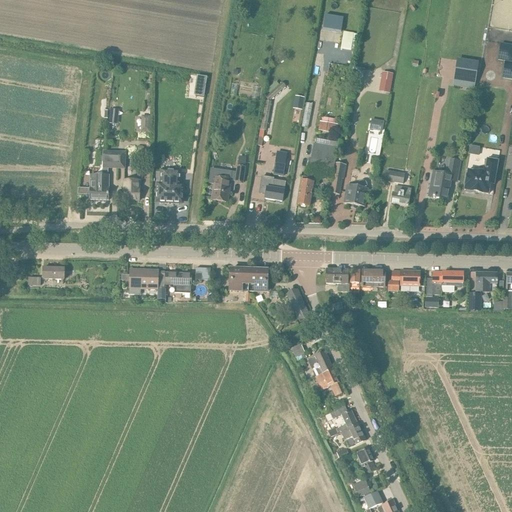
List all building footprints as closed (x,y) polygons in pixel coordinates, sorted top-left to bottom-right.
[(325,15),(322,31),(340,34),(343,18),(325,15)] [(505,61),(502,78),(511,80),(511,46),(500,44),(498,60),(505,61)] [(457,59),(454,81),(475,84),(478,62),(457,59)] [(384,74),(381,92),(389,93),(393,76),(384,74)] [(197,76),(193,96),(203,97),(206,78),(197,76)] [(286,86),(294,82),(292,77),(283,82),(286,86)] [(270,94),(265,98),(269,102),(285,88),(282,83),(280,84),(278,82),(267,91),(270,94)] [(309,83),(305,104),(312,105),(316,84),(309,83)] [(238,85),(232,84),(230,96),(236,97),(238,85)] [(304,98),(296,97),(293,109),(302,111),(304,98)] [(258,138),(257,146),(262,147),(262,143),(267,143),(268,133),(264,132),(265,130),(270,102),(265,102),(260,128),(258,138)] [(301,128),(307,129),(312,105),(305,104),(301,128)] [(150,116),(141,116),(141,132),(150,132),(150,116)] [(369,130),(382,132),(383,122),(371,120),(369,130)] [(320,122),(318,131),(334,134),(334,132),(341,133),(342,126),(335,125),(320,122)] [(301,182),(297,205),(309,207),(313,184),(314,175),(332,178),(334,163),(335,158),(336,152),(337,149),(316,145),(313,145),(312,151),(312,152),(311,159),(308,158),(305,173),(307,173),(307,178),(302,177),(301,182)] [(479,147),(469,145),(467,154),(477,156),(479,147)] [(102,167),(102,168),(108,168),(124,169),(125,152),(103,152),(102,167)] [(277,153),(273,176),(283,177),(286,154),(277,153)] [(464,191),(465,191),(465,193),(473,194),(474,192),(488,195),(490,185),(494,186),(498,162),(487,159),(486,161),(485,161),(484,167),(485,167),(484,174),(467,171),(464,191)] [(432,172),(428,197),(446,201),(450,181),(456,183),(460,162),(450,160),(447,175),(432,172)] [(339,195),(341,180),(345,180),(347,166),(336,164),(333,178),(330,194),(339,195)] [(235,182),(235,183),(242,184),(244,168),(237,167),(236,173),(235,182)] [(89,196),(89,201),(108,201),(108,176),(108,168),(102,168),(102,176),(90,175),(89,188),(89,190),(89,195),(89,196)] [(210,169),(208,184),(213,185),(211,200),(227,203),(230,181),(235,182),(236,173),(231,172),(210,169)] [(384,181),(402,185),(404,174),(385,171),(384,181)] [(178,173),(162,172),(162,181),(161,181),(161,186),(158,186),(157,202),(181,203),(182,187),(178,186),(178,173)] [(259,189),(259,191),(262,191),(261,194),(263,195),(264,195),(263,199),(281,202),(284,183),(272,181),(272,180),(266,179),(261,178),(259,189)] [(123,181),(123,201),(139,202),(139,181),(123,181)] [(347,186),(343,204),(351,206),(351,209),(355,209),(356,206),(363,208),(367,189),(365,189),(366,187),(365,185),(364,182),(362,182),(360,182),(358,183),(357,185),(356,188),(347,186)] [(394,187),(391,204),(407,206),(410,189),(394,187)] [(64,269),(42,268),(42,280),(64,281),(64,269)] [(195,269),(195,281),(195,283),(201,283),(201,281),(210,282),(210,269),(195,269)] [(229,292),(248,293),(248,270),(230,269),(229,292)] [(130,270),(129,295),(139,295),(140,290),(157,290),(157,289),(158,272),(158,271),(130,270)] [(248,270),(248,293),(266,293),(267,270),(248,270)] [(326,270),(325,284),(338,285),(338,293),(349,293),(349,285),(347,285),(347,270),(326,270)] [(349,284),(359,284),(359,271),(350,271),(349,284)] [(384,272),(362,271),(362,288),(372,288),(372,285),(377,285),(377,288),(382,288),(382,289),(384,289),(384,272)] [(391,271),(391,282),(398,282),(400,282),(400,287),(418,288),(418,283),(419,283),(419,272),(400,271),(400,272),(391,271)] [(426,286),(425,297),(432,298),(432,296),(441,296),(441,287),(453,287),(455,288),(460,288),(461,287),(462,287),(462,273),(457,273),(432,272),(432,281),(426,281),(426,286)] [(475,294),(489,294),(496,294),(497,274),(475,273),(475,294)] [(165,274),(164,286),(171,286),(171,288),(174,289),(174,293),(190,294),(190,286),(191,286),(191,275),(165,274)] [(511,311),(511,297),(511,274),(505,274),(505,291),(503,291),(502,311),(511,311)] [(386,292),(388,292),(398,293),(398,282),(391,282),(387,281),(386,292)] [(157,297),(157,300),(165,300),(165,290),(164,290),(157,289),(157,297)] [(468,294),(468,309),(480,309),(480,294),(468,294)] [(299,298),(292,301),(297,312),(304,309),(299,298)] [(425,309),(438,309),(438,299),(425,299),(425,309)] [(300,345),(291,349),(295,359),(301,356),(303,360),(306,359),(305,355),(300,345)] [(314,357),(307,361),(311,371),(313,370),(315,369),(318,376),(322,375),(331,371),(333,370),(324,352),(314,357)] [(318,376),(315,378),(321,392),(323,391),(330,387),(335,397),(344,393),(339,383),(333,370),(331,371),(322,375),(318,376)] [(344,407),(331,413),(334,419),(341,416),(345,425),(338,428),(339,429),(341,434),(357,426),(351,411),(347,413),(344,407)] [(325,416),(327,422),(334,419),(331,413),(325,416)] [(341,434),(340,434),(341,435),(344,442),(348,449),(354,446),(355,446),(364,442),(358,426),(357,426),(341,434)] [(335,429),(327,432),(330,438),(337,435),(335,429)] [(338,459),(348,455),(345,449),(336,454),(338,459)] [(355,455),(361,469),(363,468),(366,474),(375,470),(371,462),(373,461),(368,449),(355,455)] [(352,487),(353,486),(362,482),(361,478),(350,483),(352,487)] [(358,498),(359,498),(370,493),(366,484),(355,489),(354,489),(358,498)] [(368,510),(382,504),(377,493),(363,499),(368,510)] [(397,511),(393,502),(378,509),(379,511),(397,511)]
